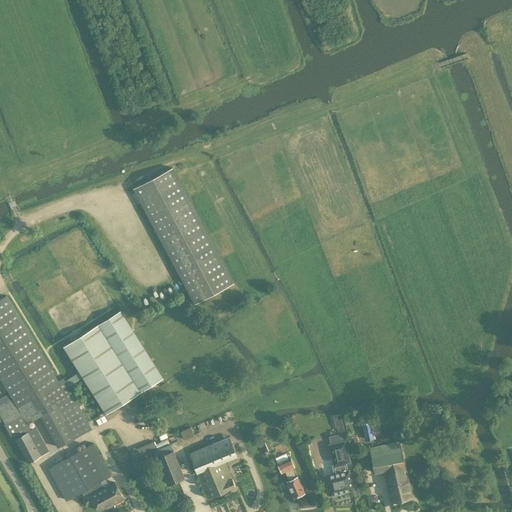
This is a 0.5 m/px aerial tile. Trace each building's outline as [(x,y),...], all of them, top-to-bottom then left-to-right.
[(195,303),(234,282),(173,167),(134,188),(195,303)] [(6,296),(0,299),(0,377),(9,393),(0,398),(0,414),(5,423),(4,423),(13,439),(15,438),(28,462),(49,451),(36,427),(35,427),(30,430),(27,423),(40,416),(57,447),(91,429),(69,386),(65,380),(64,378),(58,381),(6,296)] [(114,314),(64,346),(80,371),(80,372),(83,377),(106,413),(156,383),(163,378),(134,332),(133,330),(131,327),(121,310),(114,314)] [(194,435),(190,427),(180,431),(184,439),(194,435)] [(374,438),(372,427),(363,428),(365,440),(374,438)] [(190,452),(197,472),(210,467),(220,493),(236,487),(225,461),(238,456),(230,436),(230,437),(213,443),(190,452)] [(271,449),(267,440),(262,443),(266,451),(271,449)] [(345,441),(329,444),(334,464),(332,465),(334,473),(325,475),(330,495),(353,489),(348,468),(347,468),(345,460),(349,460),(345,441)] [(392,502),(412,497),(405,467),(406,467),(399,442),(370,448),(375,472),(385,470),(392,502)] [(93,445),(55,465),(48,468),(66,499),(84,490),(87,496),(83,498),(87,505),(93,501),(98,510),(114,502),(115,503),(124,499),(115,483),(105,488),(101,481),(111,476),(93,445)] [(157,456),(168,483),(185,476),(174,449),(157,456)] [(289,459),(278,463),(282,472),(286,470),(286,471),(287,472),(287,473),(289,476),(290,480),(288,481),(287,481),(294,496),(304,492),(300,483),(297,476),(295,477),(294,475),(292,471),(291,468),(295,466),(291,457),(289,459)] [(197,472),(208,498),(220,493),(210,467),(197,472)]
